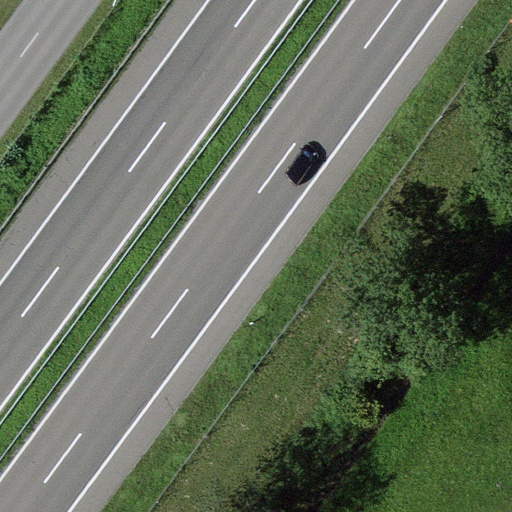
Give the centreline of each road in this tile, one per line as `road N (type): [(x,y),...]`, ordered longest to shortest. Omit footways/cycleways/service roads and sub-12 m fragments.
road 1 (motorway): [(20,511),(399,0)]
road 2 (motorway): [(256,0),(0,346)]
